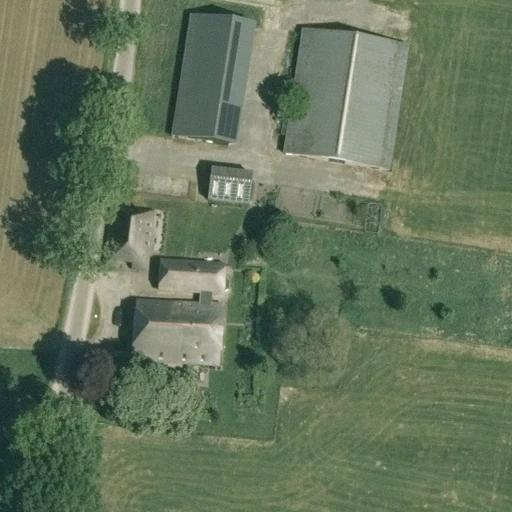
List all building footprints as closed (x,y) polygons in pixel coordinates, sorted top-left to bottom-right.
[(173,138),(230,147),(248,26),(192,17),(173,138)] [(285,156),(390,171),(409,48),(304,32),(285,156)] [(249,207),(252,176),(212,171),(208,201),(249,207)] [(146,271),(153,213),(139,212),(139,214),(126,212),(126,209),(113,207),(106,266),(119,267),(120,257),(134,259),(133,269),(146,271)] [(226,267),(161,263),(160,292),(201,294),(201,306),(138,302),(135,360),(221,365),(224,307),(213,306),(213,295),(224,295),(226,267)]
